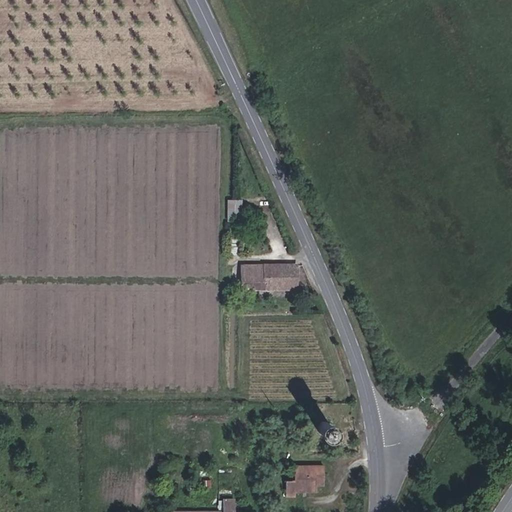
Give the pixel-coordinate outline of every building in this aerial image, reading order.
[(246,204),(231,204),(231,224),(245,224),(246,204)] [(292,269),(244,267),(244,292),(299,292),(299,265),(292,265),(292,269)] [(286,480),(285,495),(293,495),(293,490),(314,488),(314,484),(314,476),(324,476),(324,466),(293,466),(293,480),(286,480)] [(211,467),(193,467),(193,475),(204,475),(204,483),(211,483),(211,467)] [(314,476),(314,484),(323,484),(324,476),(314,476)] [(234,511),(235,493),(224,493),(224,508),(166,508),(166,511),(234,511)]
